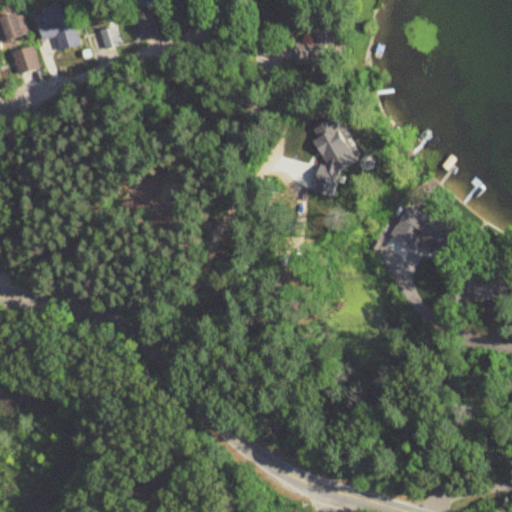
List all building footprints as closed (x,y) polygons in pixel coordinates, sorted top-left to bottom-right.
[(90,0),(95,14),(107,10),(103,0),(90,0)] [(163,1),(163,0),(133,0),(136,8),(163,1)] [(300,27),(307,0),(282,0),(276,20),(300,27)] [(45,39),(58,37),(61,50),(81,46),(72,3),(38,11),(45,39)] [(136,14),(141,38),(159,34),(153,10),(136,14)] [(8,41),(31,35),(24,12),(2,19),(8,41)] [(101,30),(107,50),(123,45),(117,26),(101,30)] [(297,65),(319,65),(319,44),(297,44),(297,65)] [(41,68),(34,46),(14,52),(21,74),(41,68)] [(330,149),(349,167),(359,156),(341,138),(330,149)]
